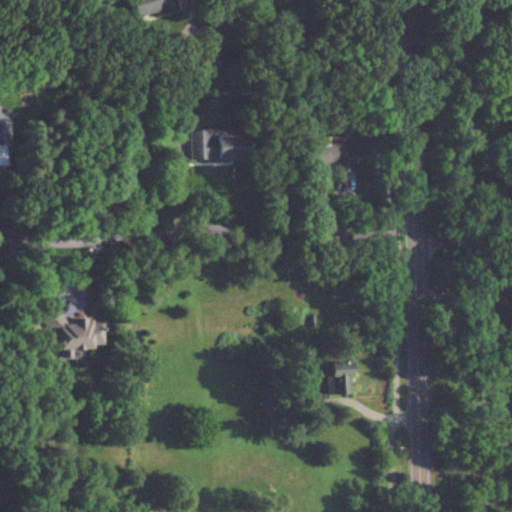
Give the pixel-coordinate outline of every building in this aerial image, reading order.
[(445,103),(470,103),(470,89),(445,89),(445,103)] [(187,160),(242,160),(242,133),(187,133),(187,160)] [(326,174),(352,173),(352,151),(344,152),(343,143),(296,144),(297,170),(326,169),(326,174)] [(511,277),(495,278),(495,334),(511,334),(511,277)] [(37,313),(37,328),(51,328),(51,348),(97,347),(97,323),(86,323),(85,314),(43,314),(43,313),(37,313)] [(322,361),(322,393),(347,393),(347,361),(322,361)]
